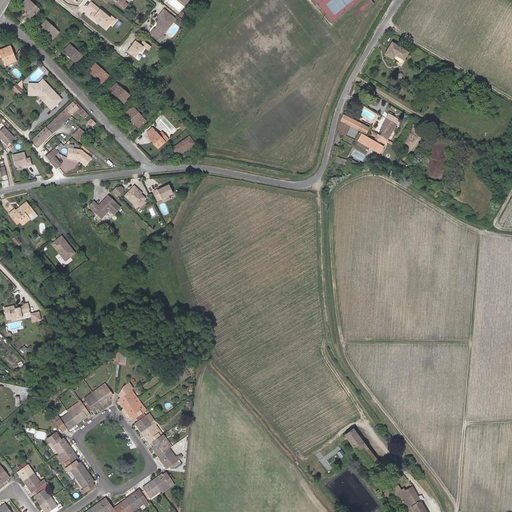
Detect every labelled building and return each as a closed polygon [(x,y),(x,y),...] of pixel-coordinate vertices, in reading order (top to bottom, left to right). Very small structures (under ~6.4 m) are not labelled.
[(39,10),(28,0),(26,0),(21,5),(28,13),(26,15),(30,19),(39,10)] [(91,3),(87,8),(93,12),(91,15),(97,20),(98,20),(100,22),(106,27),(108,24),(110,26),(115,20),(111,16),(109,18),(103,13),(105,11),(104,10),(102,12),(91,3)] [(153,31),(160,37),(162,35),(163,35),(176,19),(164,9),(158,16),(160,17),(159,19),(156,22),(158,23),(159,24),(158,26),(156,27),(154,29),(153,31)] [(97,20),(91,15),(90,16),(105,29),(106,27),(100,22),(98,20),(97,20)] [(39,28),(49,37),(56,30),(46,21),(39,28)] [(59,33),(56,30),(49,37),(52,40),(59,33)] [(135,40),(127,52),(135,58),(140,51),(142,52),(145,48),(148,50),(151,47),(143,41),(140,44),(135,40)] [(404,60),(408,52),(392,43),(385,54),(393,59),(395,55),(404,60)] [(70,45),(65,50),(68,52),(66,54),(78,64),(84,57),(70,45)] [(0,57),(2,57),(5,66),(14,62),(10,53),(12,52),(10,47),(0,50),(0,57)] [(94,63),(88,70),(102,83),(108,76),(94,63)] [(441,64),(435,74),(440,77),(446,67),(441,64)] [(46,103),(49,106),(59,97),(52,90),(52,91),(48,87),(49,87),(43,80),(39,84),(29,84),(29,93),(40,94),(48,102),(46,103)] [(130,97),(115,84),(111,89),(114,91),(112,93),(124,103),(130,97)] [(17,85),(13,89),(18,95),(22,91),(17,85)] [(39,97),(46,103),(48,102),(40,94),(29,93),(29,96),(39,97)] [(62,100),(59,97),(49,106),(52,109),(62,100)] [(59,115),(64,121),(75,112),(78,108),(81,111),(79,113),(82,117),(83,116),(85,117),(87,114),(74,100),(59,115)] [(133,107),(126,114),(138,127),(145,121),(133,107)] [(52,133),(64,121),(59,115),(46,127),(52,133)] [(366,134),(369,128),(344,115),(341,120),(337,133),(346,135),(348,125),(351,126),(347,135),(355,138),(358,130),(366,134)] [(380,136),(387,140),(399,120),(389,115),(382,127),(381,130),(383,131),(380,136)] [(4,127),(0,131),(0,137),(7,145),(15,138),(4,127)] [(38,147),(52,133),(46,127),(32,141),(38,147)] [(158,135),(152,128),(147,133),(149,135),(148,137),(158,148),(165,142),(168,139),(162,132),(158,135)] [(85,134),(79,129),(73,135),(78,141),(85,134)] [(387,140),(380,136),(376,142),(362,134),(358,141),(380,154),(387,140)] [(189,137),(173,149),(178,156),(194,144),(189,137)] [(334,146),(330,160),(346,165),(348,160),(336,156),(338,148),(334,146)] [(68,158),(75,159),(75,158),(78,158),(78,160),(85,166),(91,159),(82,151),(69,149),(68,158)] [(24,152),(12,155),(15,167),(27,164),(28,166),(31,165),(30,158),(26,159),(24,152)] [(50,152),(45,156),(49,161),(56,169),(58,167),(61,164),(54,156),(50,152)] [(396,167),(403,171),(406,164),(400,161),(396,167)] [(110,191),(115,196),(122,189),(119,186),(115,186),(110,191)] [(157,189),(153,191),(157,201),(162,199),(163,203),(169,200),(167,196),(173,194),(169,186),(158,191),(157,189)] [(141,192),(135,187),(126,196),(135,205),(134,206),(137,209),(139,207),(140,208),(146,202),(144,200),(146,199),(141,195),(140,193),(141,192)] [(87,205),(96,213),(98,211),(102,215),(108,209),(112,213),(119,206),(107,195),(103,199),(104,200),(102,202),(101,201),(97,205),(92,200),(87,205)] [(14,209),(11,212),(20,222),(22,225),(30,219),(27,216),(33,211),(26,202),(16,210),(14,209)] [(38,216),(33,211),(27,216),(30,219),(31,221),(38,216)] [(11,212),(8,214),(14,222),(17,225),(20,222),(11,212)] [(16,237),(13,240),(18,245),(21,243),(16,237)] [(61,237),(52,244),(65,261),(75,253),(61,237)] [(19,306),(18,308),(13,309),(13,308),(13,306),(2,307),(4,316),(9,315),(9,319),(9,320),(9,321),(15,320),(15,319),(20,318),(20,315),(29,313),(27,304),(22,305),(22,306),(19,306)] [(38,313),(29,315),(30,323),(39,322),(38,313)] [(129,383),(122,387),(121,393),(123,395),(117,399),(124,408),(138,399),(131,389),(133,388),(129,383)] [(104,384),(92,392),(102,406),(110,400),(109,398),(113,395),(104,384)] [(34,388),(29,387),(22,386),(20,397),(24,397),(26,392),(33,393),(34,388)] [(85,401),(82,404),(88,412),(91,409),(93,412),(98,409),(102,406),(92,392),(84,399),(85,401)] [(142,413),(146,411),(138,399),(124,408),(130,417),(131,416),(133,419),(135,418),(142,413)] [(81,402),(79,400),(66,410),(68,413),(78,405),(77,404),(81,402)] [(82,404),(81,402),(77,404),(78,405),(68,413),(76,424),(86,417),(86,416),(84,414),(88,412),(82,404)] [(67,431),(76,424),(68,413),(60,419),(57,415),(53,418),(62,430),(65,428),(67,431)] [(137,421),(135,423),(141,432),(152,424),(155,423),(156,422),(149,413),(145,416),(142,413),(135,418),(137,421)] [(155,423),(152,424),(160,436),(163,435),(155,423)] [(152,424),(141,432),(147,441),(149,440),(151,443),(160,436),(152,424)] [(353,429),(345,435),(369,468),(377,462),(353,429)] [(56,433),(46,440),(49,444),(51,443),(50,442),(58,436),(56,433)] [(53,445),(59,454),(69,447),(63,438),(61,439),(59,435),(58,436),(50,442),(51,443),(52,442),(54,444),(53,445)] [(163,435),(160,436),(169,449),(172,447),(163,435)] [(153,446),(151,447),(158,456),(169,449),(160,436),(151,443),(153,446)] [(66,467),(75,461),(73,457),(76,455),(69,447),(59,454),(56,456),(64,468),(66,467)] [(169,449),(158,456),(164,465),(165,466),(167,469),(169,467),(171,469),(181,462),(177,456),(175,457),(169,449)] [(75,461),(66,467),(68,471),(70,470),(76,479),(87,471),(80,462),(78,464),(76,460),(75,461)] [(23,481),(34,473),(28,464),(27,465),(25,462),(17,467),(19,470),(17,472),(17,473),(23,481)] [(87,471),(76,479),(83,489),(81,491),(83,494),(94,486),(92,483),(94,482),(87,471)] [(32,488),(34,491),(46,483),(44,479),(40,482),(34,473),(23,481),(29,490),(32,488)] [(163,474),(162,473),(161,474),(153,480),(160,491),(173,482),(172,481),(174,480),(170,474),(168,475),(168,474),(164,477),(163,474)] [(382,476),(375,479),(378,485),(384,481),(382,476)] [(160,491),(153,480),(142,488),(144,490),(141,492),(146,500),(149,498),(150,498),(160,491)] [(160,491),(162,493),(175,484),(173,482),(160,491)] [(34,496),(40,505),(51,497),(45,488),(48,486),(46,483),(34,491),(36,494),(34,496)] [(398,486),(392,489),(406,511),(426,511),(412,487),(402,492),(398,486)] [(136,492),(126,500),(133,510),(144,503),(146,507),(150,504),(146,500),(141,492),(138,494),(136,492)] [(40,505),(45,511),(55,511),(62,508),(59,505),(57,506),(51,497),(40,505)] [(104,502),(102,500),(99,502),(92,507),(95,511),(114,511),(116,511),(115,511),(113,508),(107,500),(104,502)] [(119,508),(115,511),(116,511),(134,511),(133,510),(126,500),(124,501),(119,504),(117,506),(119,508)]
